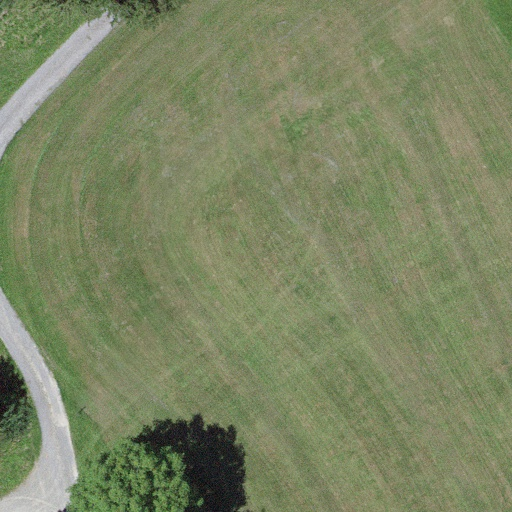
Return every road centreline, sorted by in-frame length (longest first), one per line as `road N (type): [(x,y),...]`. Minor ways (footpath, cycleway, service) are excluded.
road 1 (track): [(0,316),(34,366),(55,424),(50,500),(20,511)]
road 2 (track): [(133,0),(0,139)]
